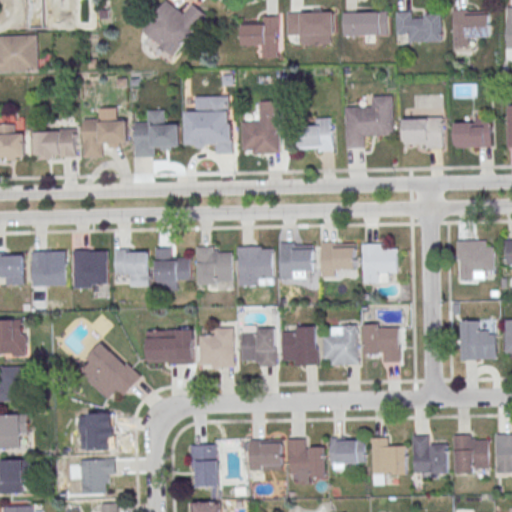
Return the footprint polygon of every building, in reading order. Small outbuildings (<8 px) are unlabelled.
[(68,0),(69,9),(61,9),(61,28),(41,29),(39,0),(68,0)] [(177,58),(209,15),(193,3),(186,11),(170,0),(164,0),(141,31),(177,58)] [(343,12),(387,11),(388,34),(344,35),(343,12)] [(397,12),(413,11),(413,18),(425,18),(425,14),(442,13),(443,41),(409,42),(409,34),(398,34),(397,12)] [(454,46),(473,46),(473,36),(493,36),(493,11),(454,11),(454,46)] [(287,13),(334,12),(335,34),(332,34),(333,43),(300,44),(300,34),(288,35),(287,13)] [(243,46),(258,46),(258,57),(280,57),(280,16),(261,16),(261,26),(243,26),(243,46)] [(0,34),(38,34),(39,70),(0,70),(0,34)] [(187,111),(187,144),(217,143),(217,153),(235,153),(234,122),(231,122),(230,96),(196,96),(197,111),(187,111)] [(346,107),(347,147),(366,147),(366,136),(395,135),(394,96),(373,96),(373,106),(346,107)] [(242,122),(243,150),(254,150),(254,153),(281,153),(280,100),(259,101),(259,121),(242,122)] [(135,122),(136,157),(156,157),(155,146),(162,146),(162,150),(173,150),(173,146),(181,146),(181,124),(166,124),(165,109),(148,110),(148,121),(135,122)] [(83,118),(84,157),(103,157),(103,143),(109,143),(109,148),(121,147),(120,142),(129,142),(129,120),(101,121),(101,118),(83,118)] [(301,152),(335,151),(334,118),(312,119),(312,129),(300,129),(301,152)] [(445,148),(445,118),(404,118),(404,148),(445,148)] [(493,119),(455,119),(455,148),(493,148),(493,119)] [(26,133),(17,133),(16,124),(0,124),(0,159),(27,160),(26,133)] [(35,158),(77,158),(77,129),(35,129),(35,158)] [(458,240),(459,281),(477,281),(477,270),(496,270),(495,240),(458,240)] [(322,241),(323,277),(349,276),(349,269),(358,268),(358,243),(337,244),(337,241),(322,241)] [(281,243),(281,278),(307,278),(307,270),(317,270),(316,245),(296,245),(296,243),(281,243)] [(363,244),(364,282),(390,282),(390,272),(399,272),(399,246),(382,246),(382,244),(363,244)] [(197,247),(198,285),(217,284),(217,281),(233,280),(232,252),(218,252),(218,249),(216,249),(216,246),(197,247)] [(239,247),(240,286),(274,285),(274,275),(275,275),(275,249),(262,249),(262,247),(239,247)] [(157,248),(157,281),(159,281),(159,291),(179,290),(179,280),(192,279),(192,257),(172,257),(172,248),(157,248)] [(74,249),(75,288),(94,288),(94,283),(108,283),(108,256),(91,256),(91,249),(74,249)] [(116,249),(116,273),(131,273),(131,286),(151,286),(150,251),(130,251),(130,249),(116,249)] [(34,251),(34,285),(68,285),(67,261),(58,261),(58,258),(48,258),(48,251),(34,251)] [(0,252),(0,276),(3,276),(4,277),(7,277),(7,284),(25,284),(25,255),(6,255),(6,252),(0,252)] [(0,354),(27,355),(27,320),(0,319),(0,354)] [(461,360),(485,360),(485,351),(498,351),(498,330),(483,330),(483,320),(461,320),(461,360)] [(284,331),(284,360),(295,360),(295,363),(319,363),(318,323),(299,324),(299,331),(284,331)] [(383,363),(401,363),(401,324),(364,324),(364,353),(383,353),(383,363)] [(324,336),(325,360),(332,360),(332,364),(359,363),(358,326),(332,327),(332,335),(324,336)] [(200,335),(201,364),(212,364),(212,367),(235,367),(235,327),(216,328),(216,335),(200,335)] [(242,332),(243,361),(254,360),(254,364),(260,363),(260,366),(277,366),(276,327),(257,327),(257,331),(242,332)] [(148,331),(148,364),(187,364),(187,339),(177,339),(177,331),(148,331)] [(117,391),(124,398),(144,375),(104,340),(85,362),(90,366),(82,375),(109,399),(117,391)] [(0,400),(28,401),(28,366),(0,365),(0,400)] [(0,448),(20,448),(20,436),(29,436),(29,415),(0,415),(0,448)] [(82,449),(113,449),(113,416),(92,416),(92,427),(82,427),(82,449)] [(454,432),(455,468),(490,468),(490,440),(471,440),(471,431),(454,432)] [(511,433),(496,433),(497,473),(511,472),(511,433)] [(412,436),(413,473),(448,472),(447,444),(429,444),(428,436),(412,436)] [(332,466),(367,466),(367,437),(332,437),(332,466)] [(372,438),(373,475),(408,474),(408,446),(389,446),(389,437),(372,438)] [(327,476),(327,447),(309,447),(309,439),(290,439),(291,477),(327,476)] [(285,440),(250,440),(250,470),(285,470),(285,440)] [(193,445),(193,487),(211,486),(211,497),(221,497),(220,445),(193,445)] [(0,492),(24,493),(24,483),(31,483),(31,460),(0,459),(0,492)] [(107,492),(107,481),(116,481),(116,459),(82,459),(82,492),(107,492)] [(222,511),(222,502),(192,502),(192,511),(222,511)]
